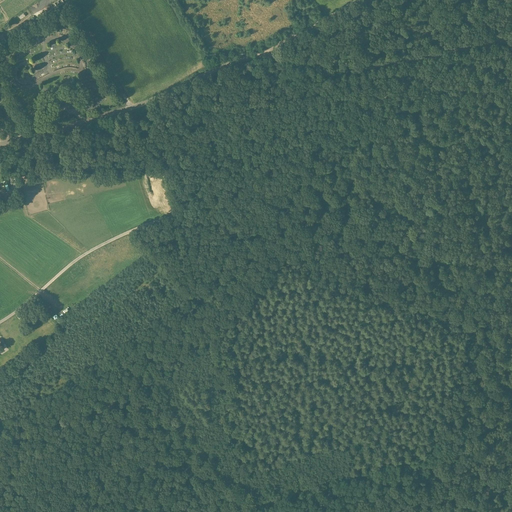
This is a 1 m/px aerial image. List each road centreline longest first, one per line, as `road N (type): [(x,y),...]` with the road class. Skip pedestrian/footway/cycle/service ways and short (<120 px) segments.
road 1 (unclassified): [(439,52),(265,183),(114,239),(72,262),(0,323)]
road 2 (unclassified): [(0,144),(124,110),(265,54)]
road 3 (track): [(511,253),(412,511)]
road 4 (unclassified): [(265,54),(373,67),(439,52)]
